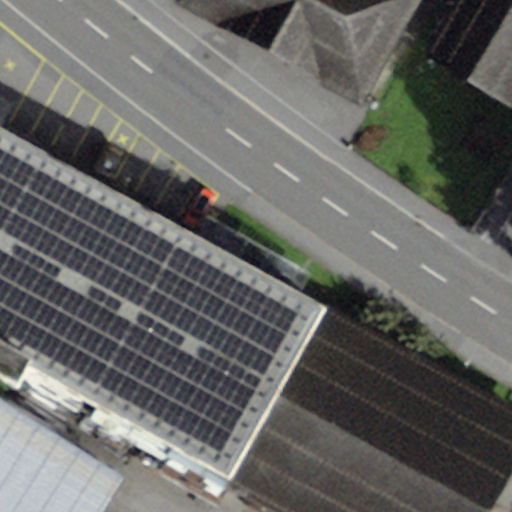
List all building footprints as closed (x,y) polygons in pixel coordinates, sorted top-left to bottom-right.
[(186,0),(184,3),(358,99),(413,0),(186,0)] [(511,0),(466,0),(431,57),(508,104),(511,97),(511,0)] [(28,371),(225,480),(319,311),(0,135),(0,379),(18,390),(28,371)] [(111,181),(121,162),(106,153),(95,172),(111,181)] [(511,418),(319,311),(225,480),(282,511),(485,511),(511,465),(511,418)] [(80,511),(106,471),(0,403),(0,511),(80,511)]
